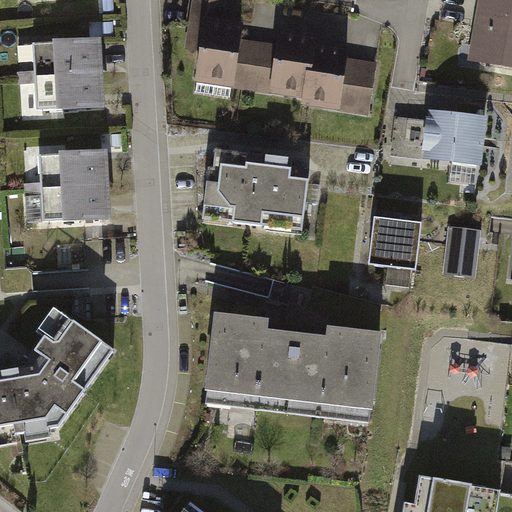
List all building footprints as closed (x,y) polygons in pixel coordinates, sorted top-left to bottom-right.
[(196,93),(230,98),(241,30),(222,27),(225,3),(207,0),(194,0),(191,23),(207,26),(196,93)] [(511,3),(489,0),(483,0),(474,58),(511,64),(511,3)] [(314,48),(315,41),(281,36),(279,49),(250,45),(245,74),(275,79),(273,89),(307,94),(314,48)] [(97,41),(34,45),(36,77),(99,73),(97,41)] [(348,53),(314,48),(307,94),(306,101),(340,106),(342,93),(371,97),(376,67),(346,63),(348,53)] [(99,73),(36,77),(38,110),(101,106),(99,73)] [(484,125),(432,117),(424,169),(476,176),(484,125)] [(104,153),(40,157),(42,190),(106,186),(104,153)] [(307,175),(213,162),(205,224),(298,237),(307,175)] [(106,186),(42,190),(44,222),(108,218),(106,186)] [(419,228),(368,222),(362,275),(413,281),(419,228)] [(479,241),(451,237),(444,281),(473,285),(479,241)] [(0,440),(62,430),(117,352),(64,315),(32,360),(33,368),(0,373),(0,440)] [(375,349),(217,330),(207,418),(365,436),(375,349)] [(483,511),(488,488),(421,476),(414,511),(483,511)]
